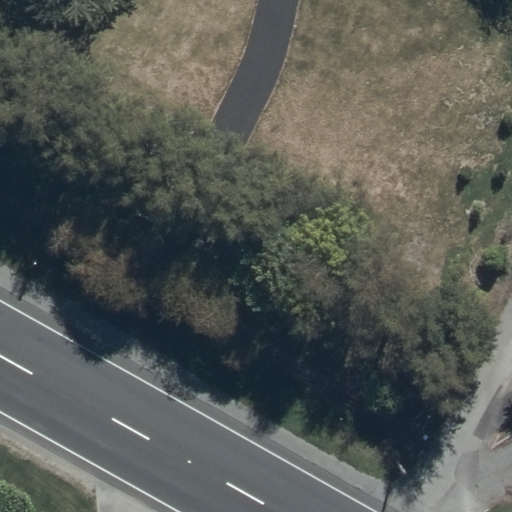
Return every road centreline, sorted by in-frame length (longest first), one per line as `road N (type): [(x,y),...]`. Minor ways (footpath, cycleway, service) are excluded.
road 1 (unknown): [(511,216),(348,511)]
road 2 (primary): [(0,374),(243,511)]
